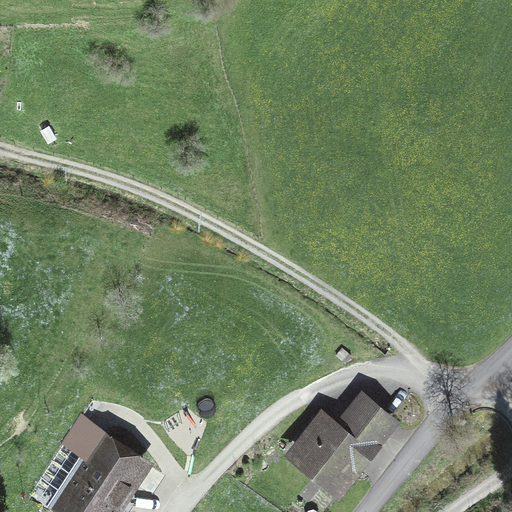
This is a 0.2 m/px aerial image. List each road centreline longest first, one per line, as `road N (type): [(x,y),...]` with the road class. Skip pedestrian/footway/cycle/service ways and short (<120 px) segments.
road 1 (track): [(420,366),(387,332),(220,228),(125,183),(0,147)]
road 2 (unclassified): [(366,511),(441,418),(511,353)]
